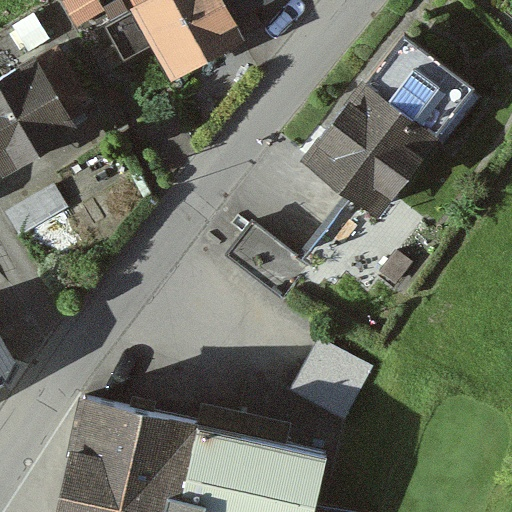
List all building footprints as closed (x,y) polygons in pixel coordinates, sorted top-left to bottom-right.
[(166,72),(234,35),(223,15),(251,0),(125,0),(129,6),(98,23),(109,43),(95,50),(104,65),(119,57),(118,56),(148,39),(166,72)] [(395,32),(300,155),(346,191),(368,208),(464,85),(395,32)] [(0,163),(67,125),(62,117),(57,107),(78,95),(49,45),(0,72),(0,163)] [(300,263),(293,258),(245,220),(220,251),(276,295),(300,263)] [(364,364),(311,335),(284,386),(337,415),(364,364)] [(303,511),(306,500),(318,447),(191,419),(77,394),(50,511),(303,511)]
